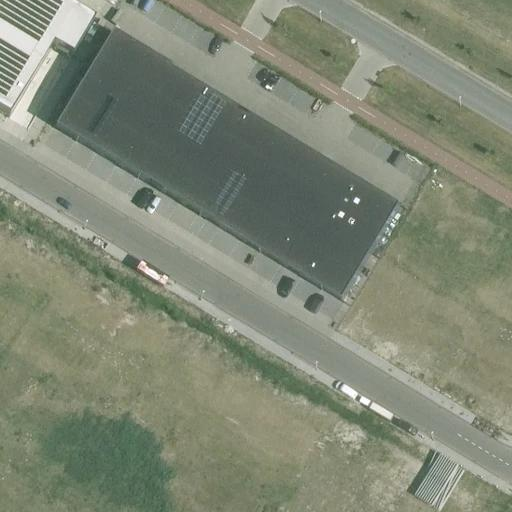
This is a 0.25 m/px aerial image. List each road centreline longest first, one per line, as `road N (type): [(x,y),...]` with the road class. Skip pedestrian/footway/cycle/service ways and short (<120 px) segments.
road 1 (unclassified): [(0,156),(511,465)]
road 2 (tertiary): [(316,0),(511,118)]
